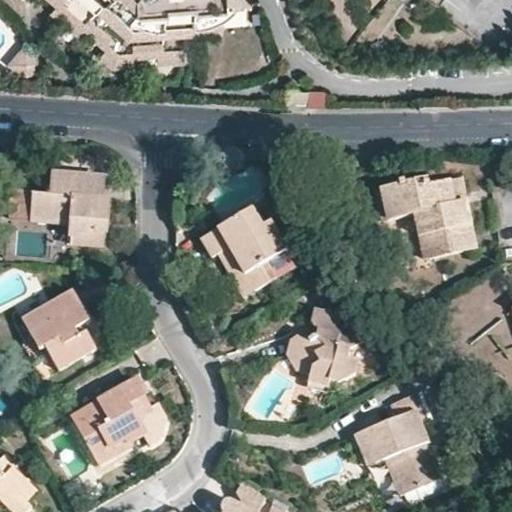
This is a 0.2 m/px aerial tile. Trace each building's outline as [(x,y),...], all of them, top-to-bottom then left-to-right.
[(47,0),(58,9),(72,20),(88,35),(109,52),(119,61),(136,59),(157,58),(185,56),(185,44),(192,36),(199,36),(198,25),(211,24),(210,12),(222,11),(249,10),(248,0),(47,0)] [(66,27),(72,20),(58,9),(52,15),(66,27)] [(222,35),(222,11),(210,12),(211,24),(198,25),(199,36),(222,35)] [(83,42),(88,35),(72,20),(66,27),(83,42)] [(27,49),(10,69),(20,78),(36,79),(46,67),(27,49)] [(136,69),(136,59),(119,61),(109,52),(101,60),(114,71),(136,69)] [(186,66),(185,56),(157,58),(158,67),(186,66)] [(309,91),(290,91),(290,104),(309,104),(309,91)] [(52,192),(54,170),(43,169),(41,191),(52,192)] [(102,213),(108,214),(109,196),(102,195),(103,175),(54,170),(52,192),(41,191),(34,190),(32,217),(52,219),(73,220),(73,230),(72,239),(105,241),(107,222),(102,221),(102,213)] [(480,249),(471,201),(460,203),(456,181),(433,186),(431,179),(410,183),(409,180),(396,182),(397,186),(380,189),(386,220),(418,214),(427,259),(480,249)] [(460,203),(471,201),(466,179),(456,181),(460,203)] [(222,250),(249,293),(271,280),(262,264),(282,252),(264,223),(257,227),(246,210),(193,241),(205,260),(212,256),(222,250)] [(52,228),(73,230),(73,220),(52,219),(52,228)] [(238,299),(249,293),(222,250),(212,256),(238,299)] [(95,345),(86,329),(78,334),(75,328),(83,323),(90,320),(73,290),(22,318),(39,348),(44,345),(52,358),(57,367),(95,345)] [(346,353),(362,344),(352,325),(354,323),(345,305),(327,314),(314,310),(309,323),(315,330),(313,338),(308,337),(298,341),(294,340),(288,343),(284,357),(294,376),(307,380),(305,388),(324,394),(327,386),(335,388),(350,380),(353,367),(344,364),(346,353)] [(78,334),(86,329),(83,323),(75,328),(78,334)] [(36,368),(52,358),(44,345),(39,348),(28,354),(36,368)] [(151,394),(142,377),(76,413),(98,453),(129,436),(131,440),(146,432),(152,443),(159,439),(160,438),(162,437),(164,436),(165,435),(166,433),(167,432),(167,431),(168,429),(169,427),(169,425),(169,423),(169,421),(168,418),(167,415),(161,403),(153,408),(147,396),(151,394)] [(389,463),(406,497),(443,480),(421,432),(429,427),(414,397),(389,409),(394,422),(361,438),(376,469),(383,466),(389,463)] [(102,462),(134,445),(131,440),(129,436),(98,453),(102,462)] [(376,469),(361,438),(354,441),(368,472),(376,469)] [(0,453),(0,496),(1,496),(17,511),(19,511),(32,501),(26,494),(34,488),(13,464),(16,462),(5,449),(1,453),(0,453)] [(399,500),(406,497),(389,463),(383,466),(399,500)] [(261,511),(268,501),(240,487),(235,495),(240,505),(238,507),(230,504),(229,503),(227,503),(226,504),(225,504),(224,505),(223,506),(223,507),(222,508),(222,510),(222,511),(261,511)]
